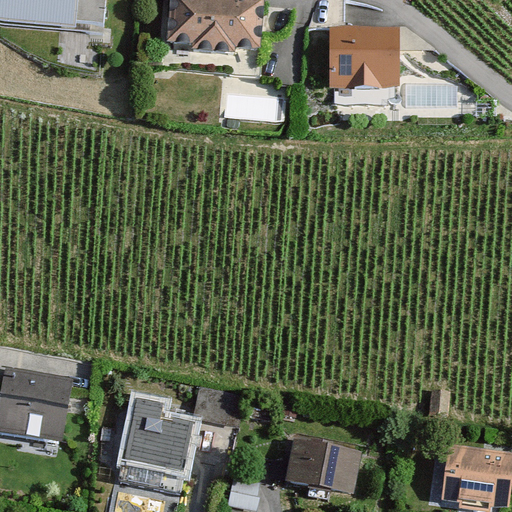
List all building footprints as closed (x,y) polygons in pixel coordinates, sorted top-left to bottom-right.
[(0,0),(0,27),(77,36),(79,27),(106,28),(108,0),(0,0)] [(267,3),(226,0),(173,0),(170,46),(193,48),(194,53),(236,57),(238,52),(265,54),(267,3)] [(403,33),(332,32),(332,92),(403,92),(403,33)] [(69,390),(8,380),(0,430),(0,438),(60,448),(69,390)] [(244,403),(204,393),(198,418),(239,427),(244,403)] [(457,403),(441,401),(439,419),(455,421),(457,403)] [(175,414),(148,410),(137,471),(196,481),(204,435),(172,429),(175,414)] [(360,456),(297,446),(291,480),(354,490),(360,456)] [(511,463),(511,456),(453,451),(448,499),(508,505),(511,463)]
